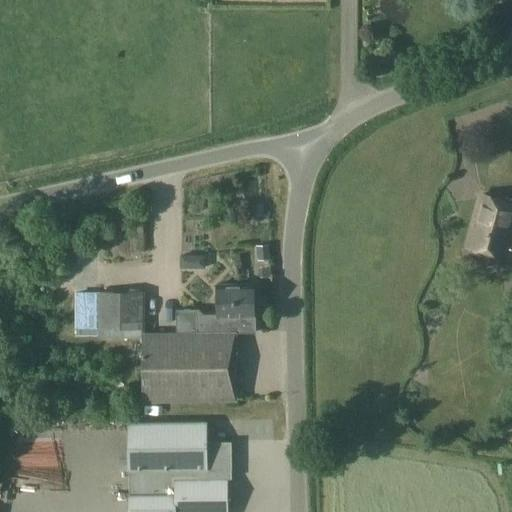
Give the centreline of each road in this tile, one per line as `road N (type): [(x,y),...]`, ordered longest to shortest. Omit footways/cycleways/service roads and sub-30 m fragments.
road 1 (unclassified): [(299,511),(290,252),(296,199),(315,148)]
road 2 (unclassified): [(0,212),(241,151),(315,148)]
road 3 (unclassified): [(315,148),(357,113),(511,53)]
